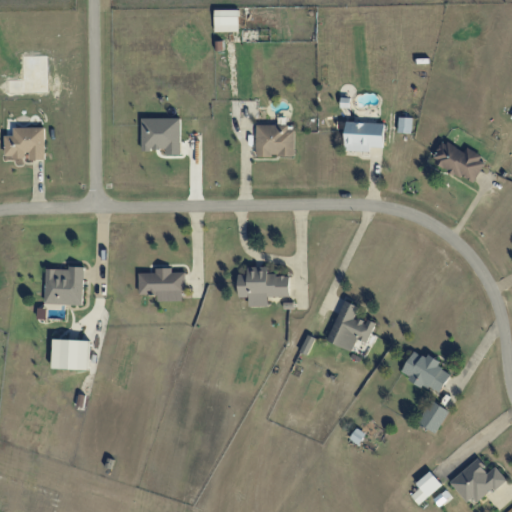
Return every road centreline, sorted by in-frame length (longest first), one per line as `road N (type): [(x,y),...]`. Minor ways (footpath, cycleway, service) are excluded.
road 1 (residential): [(97,208),(372,205),(411,213),(453,240),(481,276),(500,318),(511,389)]
road 2 (residential): [(94,0),(97,208)]
